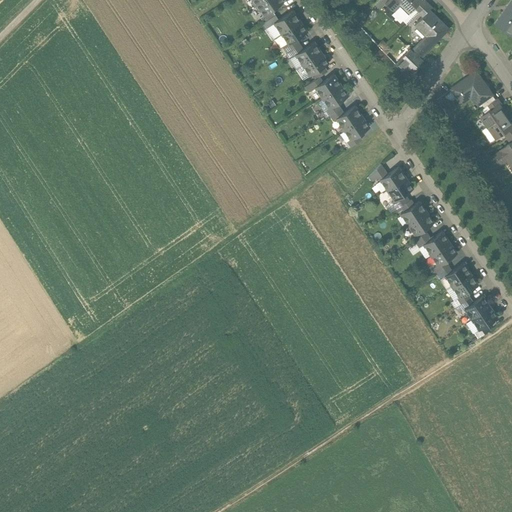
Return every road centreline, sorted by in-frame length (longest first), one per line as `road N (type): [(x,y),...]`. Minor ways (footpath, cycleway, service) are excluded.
road 1 (track): [(216,511),(511,320)]
road 2 (residential): [(511,305),(395,133)]
road 3 (residential): [(395,133),(303,0)]
road 4 (residential): [(395,133),(470,27)]
